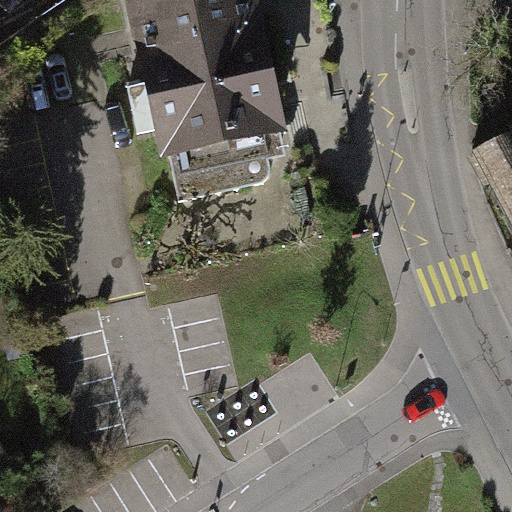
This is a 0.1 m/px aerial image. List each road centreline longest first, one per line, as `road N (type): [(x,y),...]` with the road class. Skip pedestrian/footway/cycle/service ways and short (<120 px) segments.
road 1 (tertiary): [(492,361),(433,220),(409,106),(404,0)]
road 2 (residential): [(492,361),(254,511)]
